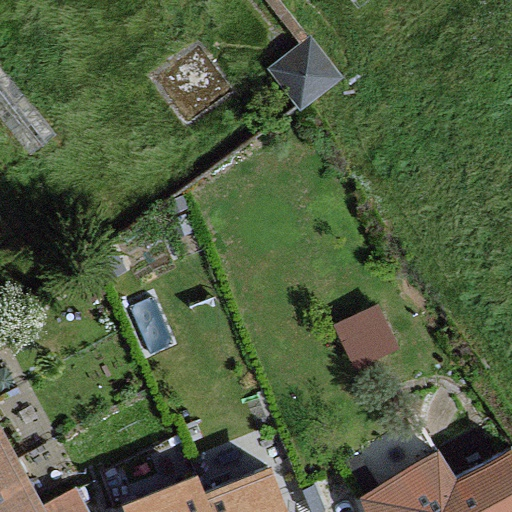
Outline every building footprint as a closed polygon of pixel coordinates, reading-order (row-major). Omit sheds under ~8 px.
[(340,73),(315,40),(279,68),(305,100),(340,73)] [(0,62),(0,110),(33,152),(56,133),(0,62)] [(0,429),(0,511),(44,511),(41,506),(0,429)] [(443,489),(453,511),(487,511),(505,507),(511,505),(511,448),(456,479),(443,489)] [(456,479),(439,449),(366,496),(372,511),(453,511),(443,489),(456,479)] [(271,465),(211,491),(218,511),(288,511),(282,494),(271,465)] [(89,511),(76,486),(41,506),(44,511),(89,511)]
